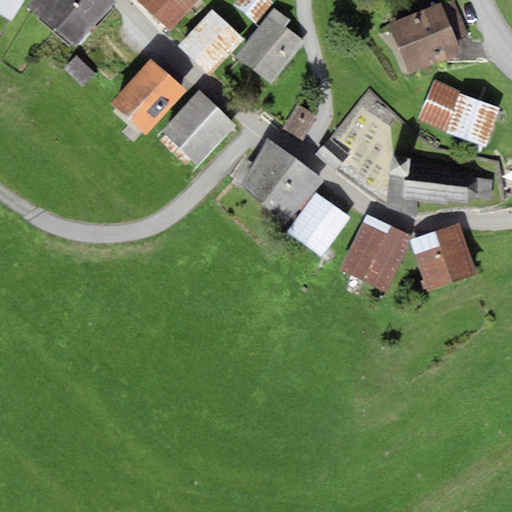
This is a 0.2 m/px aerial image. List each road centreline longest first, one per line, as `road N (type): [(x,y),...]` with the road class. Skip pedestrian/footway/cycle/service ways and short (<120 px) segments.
road 1 (track): [(256,125),(177,212),(146,229),(74,233),(0,192)]
road 2 (residential): [(301,157),(212,93),(118,0)]
road 3 (residential): [(511,215),(408,224),(301,157)]
road 4 (residential): [(305,0),(325,113),(301,157)]
